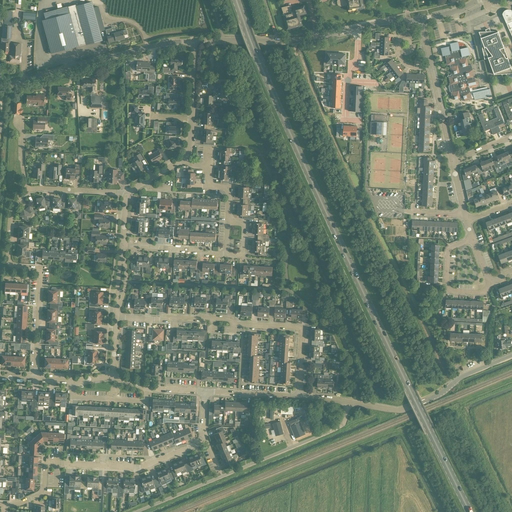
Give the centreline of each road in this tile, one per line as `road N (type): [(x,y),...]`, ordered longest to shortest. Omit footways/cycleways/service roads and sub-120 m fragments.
road 1 (primary): [(469,511),(281,114),(236,0)]
road 2 (residential): [(299,395),(302,328),(116,317)]
road 3 (residential): [(203,439),(140,467),(50,462),(40,494),(0,504)]
road 4 (residential): [(34,379),(40,272),(8,256),(10,213),(29,190)]
road 5 (residential): [(3,85),(195,41)]
road 6 (residential): [(348,401),(406,408),(511,354)]
road 7 (unclassified): [(221,475),(339,427),(348,401)]
road 8 (residential): [(195,41),(318,37)]
